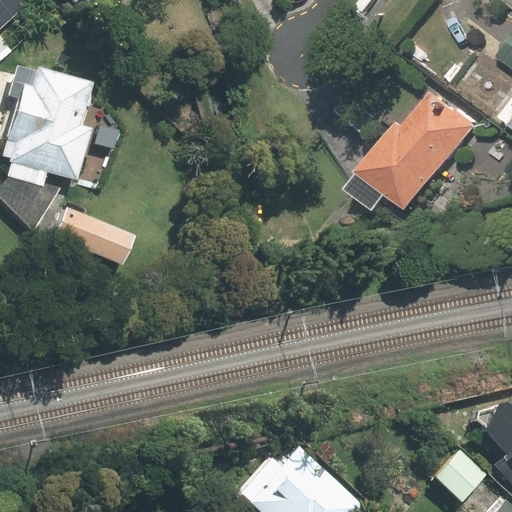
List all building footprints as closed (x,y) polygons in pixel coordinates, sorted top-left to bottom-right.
[(35,0),(0,0),(0,38),(0,39),(40,4),(35,0)] [(511,62),(511,44),(503,56),(511,62)] [(0,160),(7,162),(3,180),(0,182),(0,203),(29,233),(61,181),(74,184),(87,129),(78,127),(88,85),(13,67),(5,98),(13,100),(0,156),(0,160)] [(438,89),(376,175),(424,210),(486,124),(438,89)] [(119,128),(97,121),(78,183),(100,190),(119,128)] [(133,236),(67,205),(51,240),(117,271),(133,236)] [(511,399),(470,423),(511,467),(511,399)] [(243,503),(252,511),(370,511),(297,444),(243,503)] [(484,476),(453,450),(428,479),(459,505),(484,476)] [(510,511),(494,499),(483,511),(510,511)]
